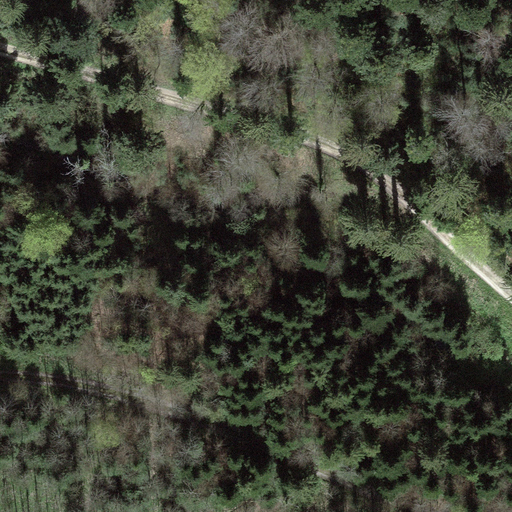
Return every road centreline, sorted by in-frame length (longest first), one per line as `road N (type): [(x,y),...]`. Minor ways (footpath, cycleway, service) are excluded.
road 1 (track): [(511,293),(356,157),(0,47)]
road 2 (track): [(431,511),(168,405),(64,379),(0,376)]
